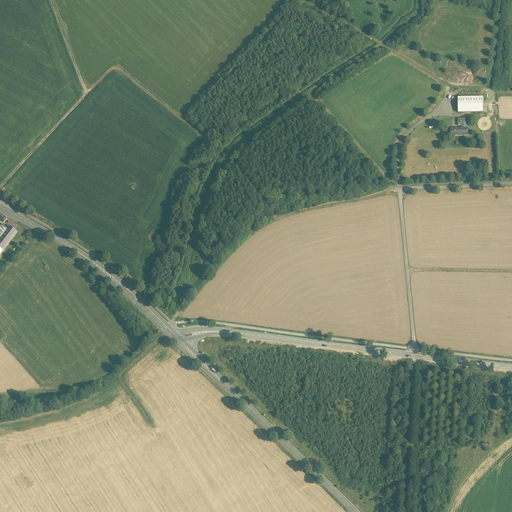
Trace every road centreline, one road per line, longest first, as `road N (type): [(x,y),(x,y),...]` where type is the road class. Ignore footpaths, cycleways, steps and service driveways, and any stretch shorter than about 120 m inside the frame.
road 1 (track): [(398,188),(278,217),(226,153),(119,70),(87,95),(51,0)]
road 2 (secondary): [(179,339),(211,331),(511,366)]
road 3 (track): [(406,511),(414,356),(398,188)]
road 4 (track): [(398,188),(397,151),(439,110),(443,82),(301,0)]
road 5 (track): [(148,417),(121,375),(246,236),(278,217)]
road 6 (secondary): [(356,511),(179,339)]
road 7 (secondary): [(179,339),(82,255),(0,206)]
road 8 (track): [(0,189),(87,95)]
